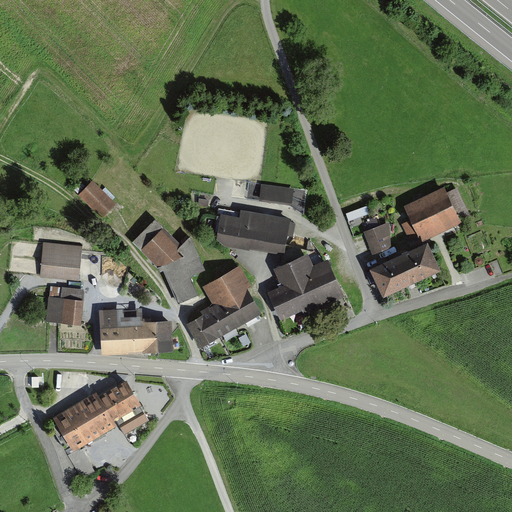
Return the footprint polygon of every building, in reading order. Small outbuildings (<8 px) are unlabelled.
[(99,179),(82,194),(105,219),(121,204),(99,179)] [(301,188),(264,185),(263,201),(299,205),(301,188)] [(409,210),(424,240),(464,221),(449,191),(409,210)] [(348,216),(351,222),(376,213),(373,207),(348,216)] [(298,219),(229,210),(224,246),(293,255),(298,219)] [(211,271),(197,237),(185,249),(158,221),(138,241),(165,269),(183,304),(204,296),(195,278),(211,271)] [(389,225),(369,232),(377,254),(397,247),(389,225)] [(486,234),(477,238),(482,251),(492,248),(486,234)] [(43,241),(40,277),(80,281),(84,245),(43,241)] [(372,271),(384,298),(446,271),(434,244),(372,271)] [(322,269),(316,256),(284,270),(289,282),(276,287),(290,320),(354,293),(341,261),(322,269)] [(265,312),(240,270),(205,291),(220,315),(193,331),(204,348),(265,312)] [(52,294),(47,318),(85,326),(90,302),(52,294)] [(102,323),(104,354),(179,350),(177,319),(102,323)] [(59,427),(77,454),(148,409),(131,382),(59,427)]
